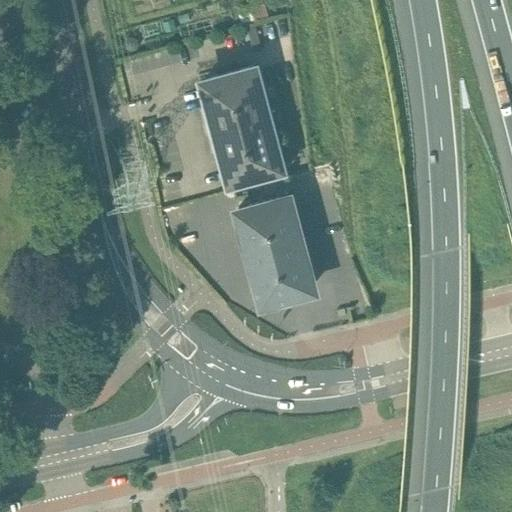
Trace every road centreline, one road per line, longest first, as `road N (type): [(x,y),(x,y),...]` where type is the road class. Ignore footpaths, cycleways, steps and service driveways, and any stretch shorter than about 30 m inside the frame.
road 1 (motorway): [(420,0),(442,145),(446,244),(434,511)]
road 2 (secondary): [(223,391),(284,407),(329,407),(511,364)]
road 3 (secondary): [(511,339),(325,380),(278,378),(228,360)]
road 4 (secondary): [(100,217),(56,0)]
road 5 (secondary): [(100,217),(106,268),(121,301),(198,378)]
road 6 (secondary): [(228,360),(176,321),(100,217)]
road 7 (tertiary): [(60,470),(170,442),(223,391)]
road 8 (residential): [(68,504),(244,463)]
road 9 (tertiary): [(198,378),(140,427),(55,449)]
